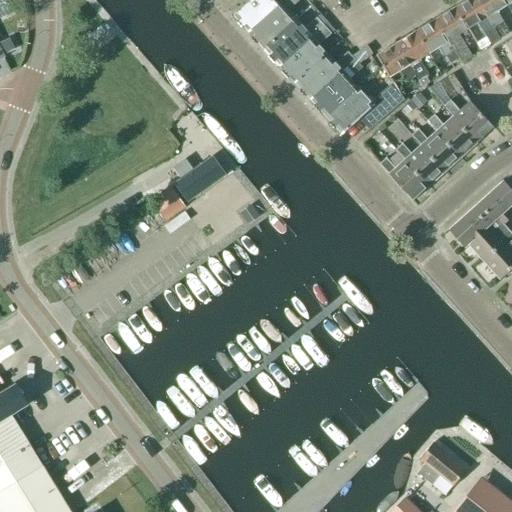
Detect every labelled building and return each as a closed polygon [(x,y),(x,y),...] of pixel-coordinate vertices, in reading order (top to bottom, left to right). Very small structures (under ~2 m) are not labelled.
[(281,3),(278,0),(249,0),(231,17),(247,34),(281,3)] [(262,51),(297,20),(289,11),(300,0),(284,0),(281,3),(247,34),(262,51)] [(492,44),(501,39),(476,0),(469,0),(455,8),(468,29),(479,23),(485,33),(492,44)] [(510,33),(497,12),(507,6),(503,0),(476,0),(501,39),(510,33)] [(468,29),(455,8),(436,20),(455,51),(462,62),(472,57),(459,35),(468,29)] [(278,68),(324,26),(317,18),(305,29),(297,20),(262,51),(278,68)] [(417,32),(430,53),(439,47),(445,58),(455,51),(436,20),(417,32)] [(294,85),(328,54),(320,45),(331,34),(324,26),(278,68),(293,85),(294,85)] [(421,58),(430,53),(417,32),(398,44),(417,75),(420,80),(428,75),(428,74),(430,73),(421,58)] [(10,39),(0,43),(0,46),(4,55),(15,50),(10,39)] [(376,57),(389,78),(399,72),(406,83),(417,75),(398,44),(376,57)] [(324,119),(365,83),(364,82),(358,87),(350,78),(362,68),(359,65),(370,56),(373,54),(367,46),(352,57),(355,60),(309,102),(324,119)] [(355,60),(352,57),(348,52),(336,63),(328,54),(294,85),(309,102),(355,60)] [(426,76),(418,81),(422,87),(429,83),(426,76)] [(365,83),(324,119),(341,137),(362,118),(372,129),(388,114),(389,115),(405,100),(395,85),(373,104),(365,94),(370,90),(365,83)] [(420,93),(410,101),(418,110),(427,102),(420,93)] [(454,117),(477,143),(493,128),(470,102),(460,112),(450,101),(444,107),(453,118),(454,117)] [(206,103),(191,116),(233,163),(247,150),(206,103)] [(410,103),(403,109),(407,115),(415,108),(410,103)] [(454,117),(453,118),(444,126),(434,115),(428,121),(437,132),(438,132),(461,157),(477,143),(454,117)] [(438,132),(437,132),(428,140),(418,130),(411,136),(421,147),(422,146),(445,172),(461,157),(438,132)] [(422,146),(421,147),(412,155),(402,144),(395,150),(405,161),(406,160),(429,186),(445,172),(422,146)] [(185,160),(174,168),(182,179),(175,184),(188,202),(224,176),(211,158),(193,172),(185,160)] [(406,160),(405,161),(396,169),(386,159),(379,165),(412,201),(429,186),(406,160)] [(464,248),(468,244),(509,207),(511,204),(511,190),(504,182),(449,231),(464,248)] [(259,216),(251,205),(240,213),(247,224),(259,216)] [(511,209),(509,207),(468,244),(483,261),(511,235),(511,233),(504,225),(511,217),(511,209)] [(511,235),(483,261),(487,266),(500,280),(511,269),(511,235)] [(0,398),(0,397),(0,421),(11,415),(0,398)] [(11,415),(0,421),(0,492),(43,467),(32,448),(11,415)] [(454,487),(467,471),(433,444),(420,460),(425,464),(418,474),(432,485),(440,476),(454,487)] [(0,511),(26,511),(58,492),(43,467),(0,492),(0,511)] [(511,511),(511,505),(494,491),(476,511),(511,511)] [(70,511),(58,492),(26,511),(70,511)] [(417,511),(404,500),(392,511),(417,511)]
